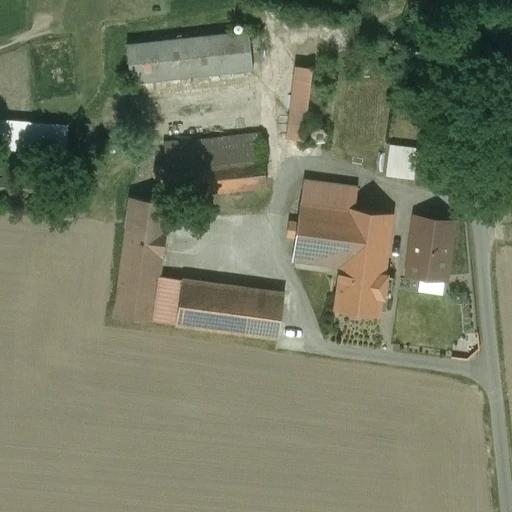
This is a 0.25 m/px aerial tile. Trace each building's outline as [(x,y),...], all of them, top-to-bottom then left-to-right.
[(248,32),(125,45),(130,83),(252,70),(248,32)] [(438,45),(422,44),(421,60),(437,61),(438,45)] [(312,68),(295,66),(286,139),(303,141),(312,68)] [(255,95),(137,108),(140,142),(163,139),(259,128),(255,95)] [(66,128),(0,122),(0,147),(63,153),(66,128)] [(320,132),(318,131),(315,131),(314,132),(313,134),(312,136),(312,137),(312,139),(313,140),(314,142),(316,142),(318,143),(320,142),(322,141),(323,140),(323,138),(324,137),(323,135),(323,134),(322,133),(320,132)] [(260,133),(178,142),(178,141),(163,142),(168,197),(265,185),(260,133)] [(163,139),(140,142),(130,198),(168,203),(168,197),(163,142),(163,139)] [(387,143),(385,176),(414,178),(416,145),(387,143)] [(59,177),(0,171),(0,199),(56,205),(59,177)] [(356,187),(304,180),(301,202),(353,209),(356,187)] [(168,203),(130,198),(113,316),(151,322),(151,320),(158,276),(161,255),(163,255),(166,234),(164,233),(168,203)] [(301,202),(300,202),(293,259),(340,265),(345,234),(388,240),(391,214),(353,209),(301,202)] [(452,222),(415,217),(407,274),(445,280),(452,222)] [(388,240),(345,234),(340,265),(334,310),(378,316),(388,240)] [(181,279),(158,276),(151,320),(175,324),(181,279)] [(284,293),(181,279),(175,324),(175,325),(277,339),(284,293)]
